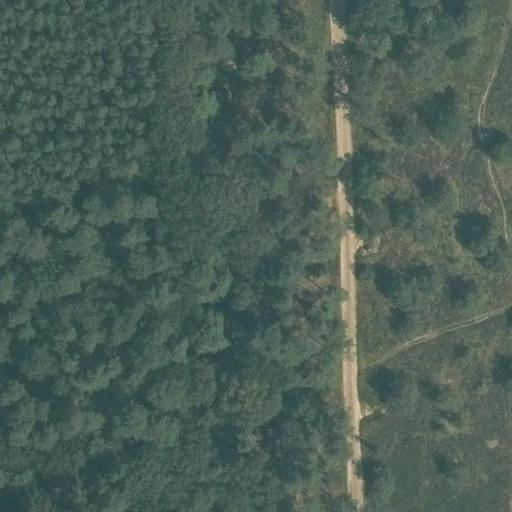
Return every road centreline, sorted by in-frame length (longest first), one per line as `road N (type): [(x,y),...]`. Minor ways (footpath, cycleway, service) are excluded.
road 1 (track): [(351,511),(336,0)]
road 2 (track): [(231,0),(229,511)]
road 3 (track): [(0,483),(232,416),(350,371)]
